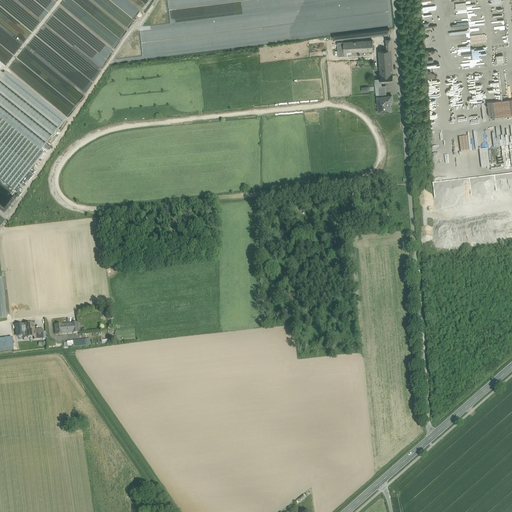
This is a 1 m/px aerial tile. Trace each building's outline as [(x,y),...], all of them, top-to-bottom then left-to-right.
[(364,40),(343,42),(344,51),(355,50),(365,50),(364,40)] [(373,40),(364,40),(365,50),(355,50),(355,52),(373,51),(373,40)] [(387,50),(378,50),(380,69),(392,68),(391,49),(387,50)] [(392,68),(380,69),(380,78),(375,79),(376,85),(381,84),(381,82),(393,81),(392,68)] [(0,80),(0,117),(41,151),(66,120),(6,73),(3,76),(0,80)] [(387,95),(380,96),(380,101),(378,102),(381,111),(391,110),(390,101),(392,100),(392,95),(387,95)] [(0,142),(32,168),(44,153),(41,151),(0,117),(0,142)] [(32,168),(0,142),(0,179),(14,191),(32,168)] [(511,184),(511,183),(500,182),(498,184),(497,195),(501,196),(503,194),(507,194),(507,191),(510,188),(511,188),(511,193),(510,194),(511,194),(511,192),(511,184)] [(78,324),(55,326),(56,335),(79,333),(78,324)] [(23,326),(23,325),(16,326),(16,333),(17,333),(17,337),(24,337),(24,338),(26,337),(28,339),(30,338),(31,337),(34,337),(34,331),(33,325),(29,325),(23,326)] [(43,330),(34,331),(34,337),(34,340),(44,339),(43,330)] [(12,338),(0,339),(0,352),(14,351),(12,338)] [(90,339),(73,341),(73,346),(73,348),(91,346),(90,339)]
